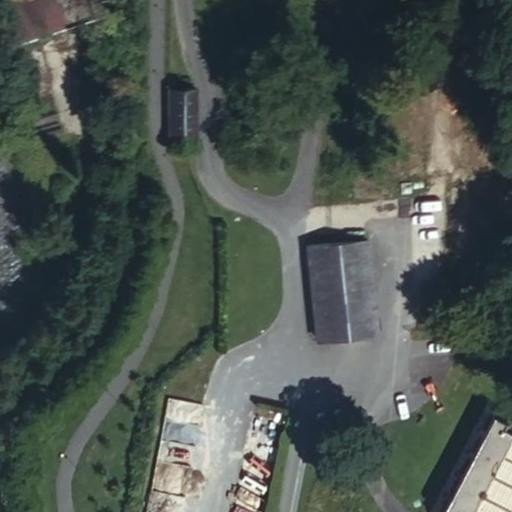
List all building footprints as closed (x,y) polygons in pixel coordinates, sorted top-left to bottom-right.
[(0,0),(0,21),(7,44),(80,20),(80,0),(0,0)] [(80,0),(80,20),(100,13),(95,0),(80,0)] [(166,93),(166,149),(193,148),(192,92),(166,93)] [(382,334),(367,250),(361,251),(360,241),(306,249),(321,343),(382,334)] [(361,251),(367,250),(378,259),(360,241),(361,251)] [(253,418),(283,426),(287,410),(257,402),(253,418)] [(511,511),(511,437),(508,435),(511,426),(511,418),(487,406),(432,511),(511,511)]
